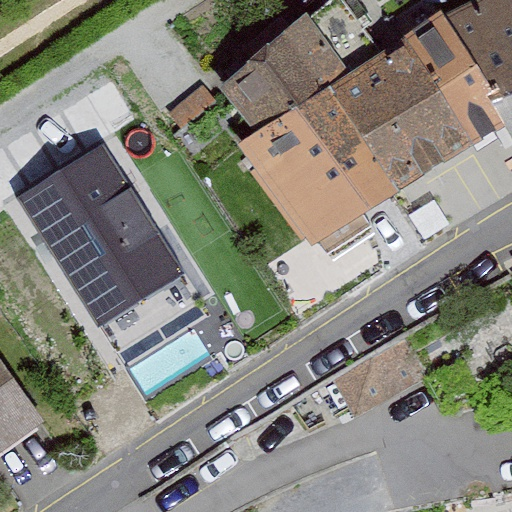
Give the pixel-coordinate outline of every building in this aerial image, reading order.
[(511,92),(511,2),(511,0),(495,0),(456,19),(495,101),(511,92)] [(215,72),(256,129),(350,61),(309,4),(215,72)] [(508,137),(444,25),(343,82),(406,194),(508,137)] [(393,192),(332,92),(245,145),(306,245),(393,192)] [(194,299),(102,154),(26,202),(101,318),(118,347),(194,299)] [(0,448),(38,423),(0,368),(0,448)]
